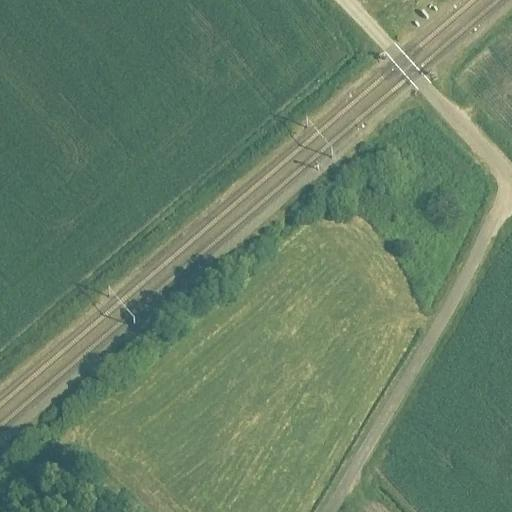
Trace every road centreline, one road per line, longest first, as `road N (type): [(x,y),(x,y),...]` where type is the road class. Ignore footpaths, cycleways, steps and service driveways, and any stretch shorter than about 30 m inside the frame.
road 1 (unclassified): [(325,511),(511,194)]
road 2 (unclassified): [(511,176),(344,0)]
